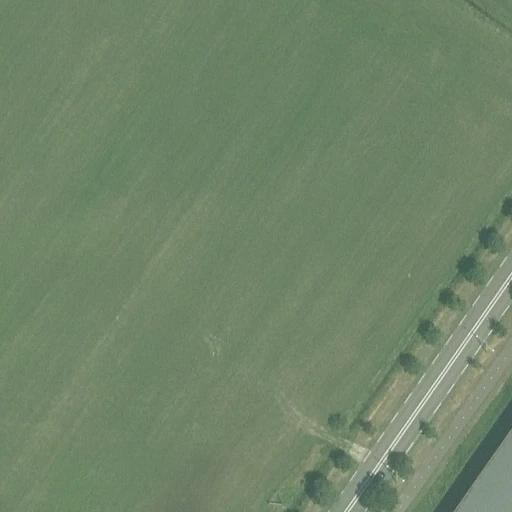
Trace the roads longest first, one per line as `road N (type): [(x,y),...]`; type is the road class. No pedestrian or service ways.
road 1 (unclassified): [(214,75),(0,388)]
road 2 (secondary): [(348,511),(511,274)]
